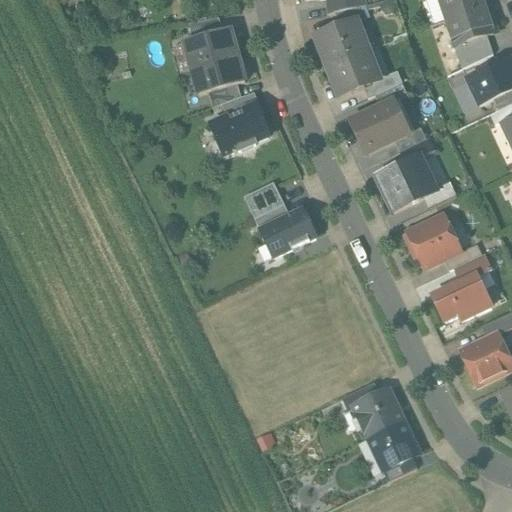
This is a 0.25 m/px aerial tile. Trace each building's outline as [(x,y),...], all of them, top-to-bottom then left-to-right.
[(327,0),(329,17),(334,16),(362,9),(364,8),(363,0),(327,0)] [(427,0),(426,1),(434,25),(445,22),(484,9),(481,0),(427,0)] [(362,9),(334,16),(340,30),(357,23),(357,25),(367,21),(362,9)] [(484,9),(445,22),(454,49),(487,38),(494,35),(493,31),(494,28),(493,24),(490,22),(489,21),(488,21),(484,9)] [(219,20),(189,26),(194,41),(223,33),(219,20)] [(340,30),(316,39),(327,69),(368,53),(357,25),(357,23),(340,30)] [(194,41),(172,47),(180,74),(191,70),(237,58),(230,31),(223,33),(194,41)] [(487,38),(454,49),(462,71),(493,57),(487,38)] [(368,53),(327,69),(339,99),(363,89),(380,83),(379,81),(368,53)] [(237,58),(191,70),(199,98),(238,87),(245,85),(237,58)] [(511,64),(511,62),(468,82),(480,108),(511,93),(511,64)] [(379,81),(380,83),(363,89),(368,102),(375,99),(402,86),(398,74),(379,81)] [(402,86),(375,99),(380,110),(393,103),(394,105),(408,98),(402,86)] [(238,87),(209,95),(213,110),(222,107),(230,104),(241,100),(238,87)] [(511,93),(494,102),(499,113),(511,107),(511,106),(511,93)] [(241,100),(230,104),(235,117),(255,108),(259,117),(263,115),(254,95),(241,100)] [(380,110),(350,124),(366,158),(395,144),(409,137),(409,136),(394,105),(393,103),(380,110)] [(230,104),(222,107),(227,120),(235,117),(230,104)] [(499,113),(490,117),(495,127),(502,125),(511,119),(511,108),(511,107),(499,113)] [(227,120),(211,127),(225,158),(238,152),(239,154),(256,147),(255,145),(269,139),(259,117),(255,108),(235,117),(227,120)] [(511,119),(502,125),(511,146),(511,119)] [(421,130),(409,136),(409,137),(395,144),(400,155),(426,143),(426,142),(421,130)] [(426,143),(400,155),(405,166),(420,159),(421,161),(435,154),(429,141),(426,142),(426,143)] [(405,166),(376,180),(394,216),(424,201),(437,195),(436,193),(450,186),(435,154),(421,161),(420,159),(405,166)] [(254,222),(284,207),(274,185),(244,200),(254,222)] [(450,186),(436,193),(437,195),(424,201),(429,212),(456,199),(450,186)] [(284,207),(254,222),(260,232),(290,218),(284,207)] [(290,218),(260,232),(273,261),(317,241),(309,225),(312,224),(307,214),(305,215),(303,212),(290,218)] [(444,218),(404,237),(411,252),(414,250),(424,272),(444,262),(461,255),(444,218)] [(461,255),(444,262),(449,273),(454,271),(482,258),(477,247),(461,255)] [(482,258),(454,271),(461,286),(476,278),(477,279),(492,272),(484,257),(482,258)] [(461,286),(433,299),(445,325),(459,318),(462,324),(491,310),(477,279),(476,278),(461,286)] [(511,314),(481,329),(487,342),(498,337),(498,338),(511,331),(511,314)] [(487,342),(461,354),(477,388),(511,371),(511,366),(498,338),(498,337),(487,342)] [(374,386),(342,401),(348,415),(354,412),(352,409),(380,396),(374,386)] [(380,396),(352,409),(354,412),(368,442),(404,425),(389,392),(380,396)] [(404,425),(368,442),(383,474),(412,461),(420,457),(415,448),(413,449),(408,438),(410,437),(404,425)] [(412,461),(383,474),(388,485),(417,472),(412,461)]
